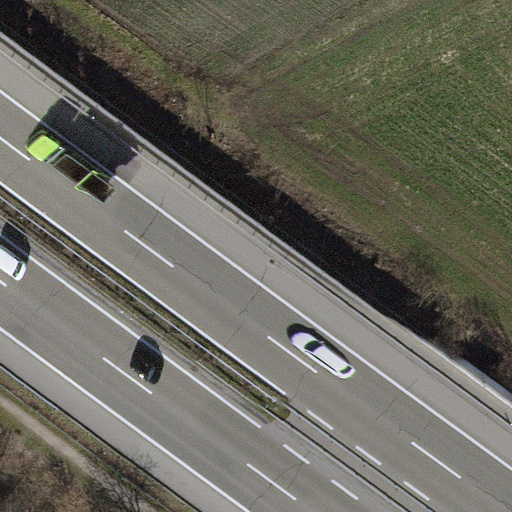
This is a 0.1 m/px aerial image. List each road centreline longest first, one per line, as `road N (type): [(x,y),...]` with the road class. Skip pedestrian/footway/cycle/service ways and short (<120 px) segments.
road 1 (motorway): [(511,511),(0,133)]
road 2 (motorway): [(0,282),(312,511)]
